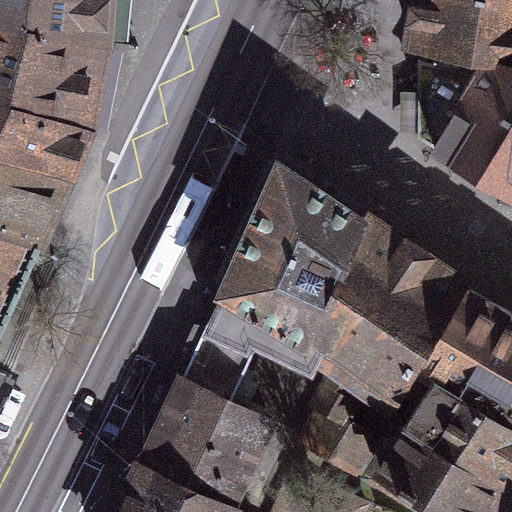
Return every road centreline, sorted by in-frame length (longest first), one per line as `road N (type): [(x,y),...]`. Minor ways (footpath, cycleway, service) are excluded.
road 1 (primary): [(19,511),(236,67)]
road 2 (residential): [(236,67),(511,273)]
